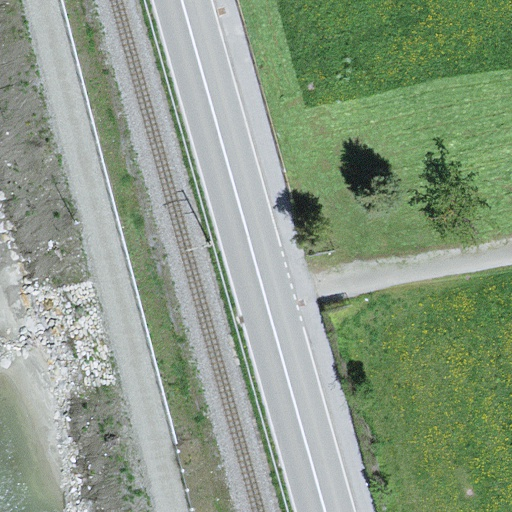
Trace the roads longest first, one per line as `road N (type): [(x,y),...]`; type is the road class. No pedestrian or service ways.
road 1 (track): [(49,0),(202,511)]
road 2 (secondary): [(264,294),(182,0)]
road 3 (residential): [(511,248),(264,294)]
road 4 (secondary): [(321,511),(264,294)]
